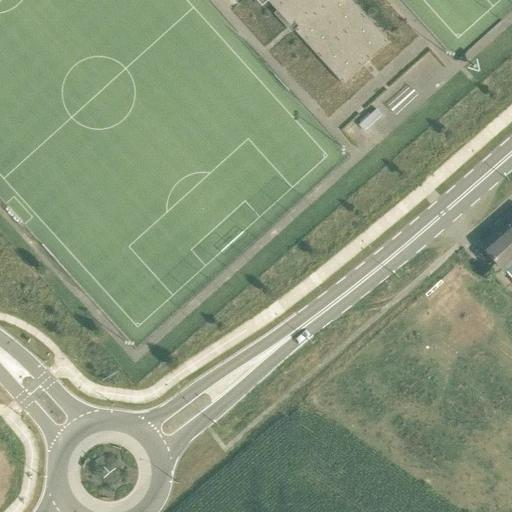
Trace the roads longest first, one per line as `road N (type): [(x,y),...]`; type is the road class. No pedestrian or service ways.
road 1 (secondary): [(261,358),(511,153)]
road 2 (secondary): [(161,459),(261,358)]
road 3 (secondary): [(261,358),(140,428)]
